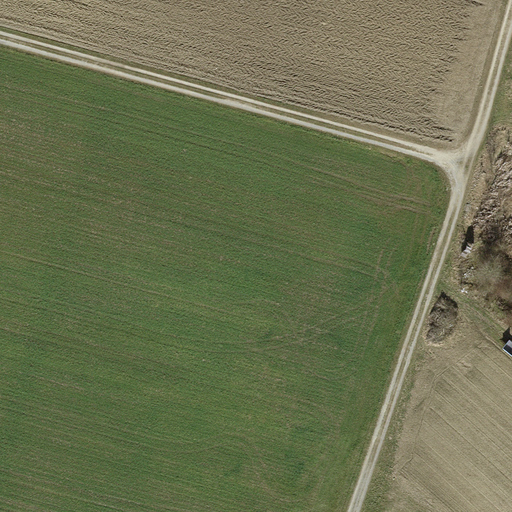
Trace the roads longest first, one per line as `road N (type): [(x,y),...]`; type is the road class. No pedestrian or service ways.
road 1 (track): [(356,511),(511,29)]
road 2 (track): [(473,169),(0,42)]
